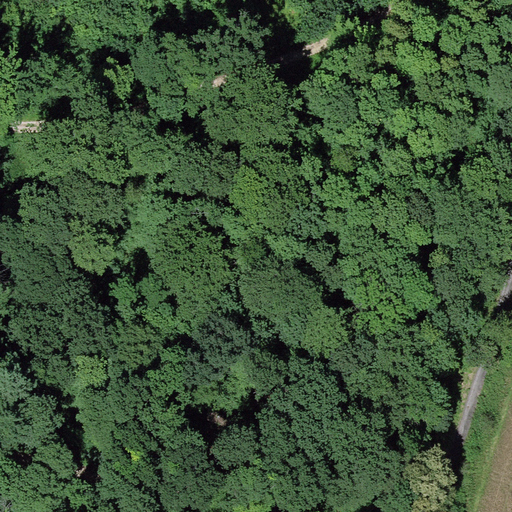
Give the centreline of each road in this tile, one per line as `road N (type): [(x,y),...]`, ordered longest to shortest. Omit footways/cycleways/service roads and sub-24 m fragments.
road 1 (track): [(0,129),(112,120),(306,51),(407,0)]
road 2 (unknown): [(511,273),(432,511)]
road 3 (track): [(241,511),(0,457)]
